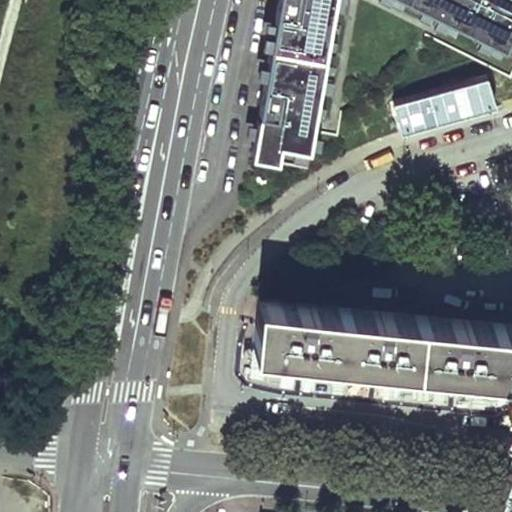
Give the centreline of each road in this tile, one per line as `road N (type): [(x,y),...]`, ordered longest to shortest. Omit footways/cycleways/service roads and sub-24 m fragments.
road 1 (primary): [(127,462),(213,0)]
road 2 (primary): [(168,0),(76,455)]
road 3 (tertiary): [(511,503),(211,473)]
